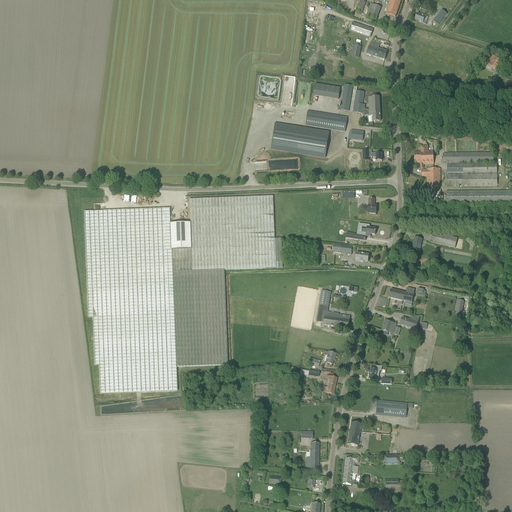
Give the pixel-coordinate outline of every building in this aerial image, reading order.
[(389,0),(385,14),(395,17),(401,0),(389,0)] [(356,12),(361,14),(366,2),(361,1),(356,12)] [(366,17),(376,21),(381,8),(376,6),(371,4),(366,17)] [(434,21),(433,24),(439,26),(443,18),(446,20),(447,17),(444,16),(445,14),(440,12),(439,11),(437,15),(441,17),(441,18),(440,18),(437,17),(435,16),(433,20),(434,21)] [(418,22),(423,24),(430,26),(432,21),(427,20),(428,18),(417,14),(415,20),(418,21),(418,22)] [(350,30),(365,36),(370,38),(373,29),(368,27),(353,22),(350,30)] [(366,55),(384,60),(387,51),(378,49),(379,45),(375,43),(370,42),(366,55)] [(360,47),(361,44),(354,43),(351,56),(359,58),(361,47),(360,47)] [(486,63),(495,70),(503,60),(499,57),(498,56),(496,58),(492,55),(486,63)] [(296,91),(308,93),(309,87),(307,86),(307,82),(297,81),(296,91)] [(339,99),(340,87),(315,84),(314,96),(339,99)] [(340,110),(348,112),(352,86),(344,85),(340,110)] [(365,109),(365,105),(362,105),(364,92),(356,91),(353,112),(363,114),(364,116),(369,116),(369,117),(372,116),(372,122),(375,122),(380,122),(379,97),(368,98),(369,110),(365,109)] [(305,125),(345,132),(347,118),(308,111),(305,125)] [(325,158),(329,133),(274,124),(270,149),(325,158)] [(348,139),(362,141),(363,133),(358,132),(350,131),(349,132),(348,139)] [(417,163),(420,163),(420,169),(423,169),(423,165),(434,164),(433,151),(428,152),(428,147),(421,147),(421,153),(414,153),(414,162),(417,162),(417,163)] [(364,151),(362,151),(363,161),(369,160),(369,158),(376,157),(376,161),(382,161),(382,153),(372,154),(372,151),(364,151)] [(443,154),(443,164),(493,163),(493,153),(443,154)] [(447,165),(447,174),(497,173),(497,164),(465,164),(447,165)] [(426,169),(426,170),(422,170),(422,177),(427,177),(427,187),(440,187),(440,169),(426,169)] [(447,175),(447,187),(497,187),(497,174),(462,174),(462,175),(447,175)] [(511,191),(446,192),(446,204),(511,203),(511,191)] [(173,273),(173,275),(224,273),(224,271),(282,268),(281,239),(274,240),(272,197),(189,200),(190,223),(182,223),(181,223),(180,223),(179,223),(170,224),(171,250),(172,250),(173,273)] [(376,206),(374,206),(374,199),(369,199),(368,206),(368,214),(376,214),(376,206)] [(169,209),(84,212),(88,318),(92,318),(94,366),(99,365),(100,394),(177,391),(176,367),(174,312),(173,275),(173,273),(172,250),(171,250),(170,224),(169,209)] [(363,224),(361,236),(371,237),(371,235),(375,235),(376,229),(369,228),(370,225),(363,224)] [(433,233),(431,242),(455,248),(457,238),(433,233)] [(412,249),(419,251),(422,240),(414,238),(412,249)] [(333,244),(333,253),(351,255),(352,252),(355,252),(356,247),(352,247),(341,246),(341,245),(333,244)] [(355,261),(358,262),(363,262),(364,261),(368,262),(369,255),(356,253),(355,261)] [(224,273),(173,275),(174,312),(176,367),(228,365),(226,312),(224,273)] [(394,299),(412,303),(415,290),(407,288),(406,293),(395,291),(391,289),(389,298),(394,299)] [(316,322),(324,323),(323,325),(348,329),(350,317),(339,315),(339,314),(327,312),(331,293),(322,291),(319,303),(316,322)] [(340,303),(345,304),(346,298),(335,296),(334,302),(340,303)] [(461,317),(464,302),(458,300),(457,305),(457,306),(455,316),(461,317)] [(400,325),(415,330),(419,319),(411,316),(410,320),(402,317),(400,325)] [(395,327),(396,325),(392,323),(391,323),(386,321),(384,327),(383,327),(382,331),(387,332),(388,333),(389,333),(398,336),(400,329),(396,328),(395,327)] [(419,328),(426,330),(428,324),(421,322),(419,328)] [(324,355),(327,356),(325,363),(332,365),(334,359),(335,359),(336,354),(328,352),(328,353),(325,352),(324,355)] [(308,367),(314,369),(315,368),(318,369),(320,361),(310,358),(307,366),(308,366),(308,367)] [(369,379),(377,381),(380,370),(375,369),(370,368),(369,373),(370,373),(369,379)] [(300,375),(319,378),(319,372),(300,369),(300,375)] [(326,393),(333,395),(336,379),(330,377),(326,376),(325,382),(328,382),(327,388),(323,387),(322,393),(326,393)] [(375,415),(406,418),(407,404),(377,401),(376,414),(375,414),(375,415)] [(347,444),(357,446),(361,424),(350,422),(348,437),(349,437),(348,440),(347,444)] [(306,457),(305,469),(309,471),(313,471),(318,471),(319,443),(314,443),(310,443),(310,451),(310,457),(306,457)] [(387,462),(387,464),(400,463),(399,461),(405,461),(405,459),(399,459),(399,455),(384,456),(384,463),(387,462)] [(342,484),(350,485),(354,485),(354,480),(355,475),(357,475),(358,467),(354,467),(355,461),(358,462),(359,457),(352,456),(351,459),(345,459),(342,484)] [(282,478),(269,476),(269,484),(276,485),(276,484),(280,485),(281,481),(282,478)] [(307,488),(315,489),(316,480),(308,480),(307,488)] [(319,511),(320,504),(312,503),(310,511),(319,511)]
